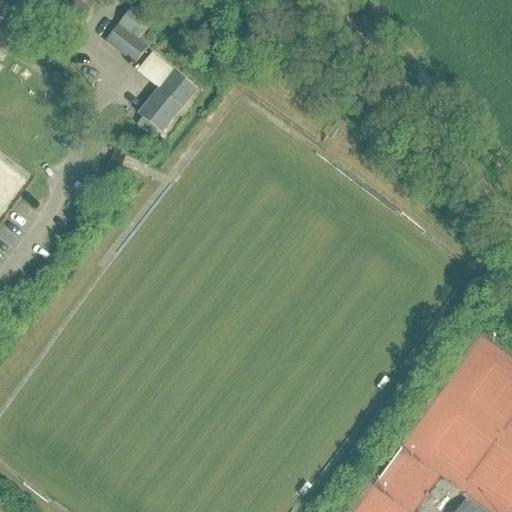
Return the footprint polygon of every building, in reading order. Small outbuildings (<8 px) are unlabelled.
[(79,23),(88,11),(73,0),(56,0),(54,3),(79,23)] [(134,66),(146,49),(137,41),(150,25),(131,11),(106,44),(134,66)] [(161,135),(196,91),(174,74),(139,117),(161,135)] [(121,168),(110,163),(106,172),(117,177),(121,168)] [(476,511),(464,503),(457,511),(476,511)]
